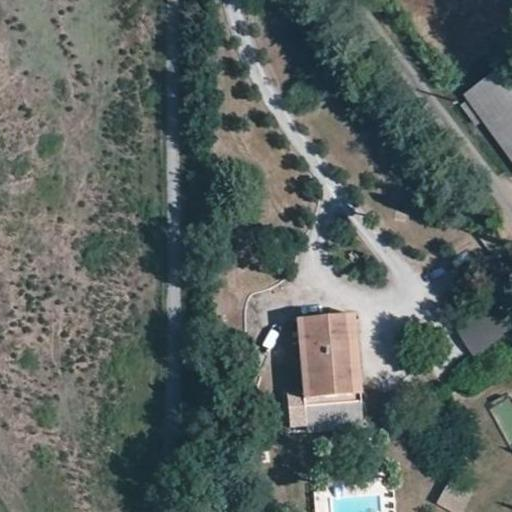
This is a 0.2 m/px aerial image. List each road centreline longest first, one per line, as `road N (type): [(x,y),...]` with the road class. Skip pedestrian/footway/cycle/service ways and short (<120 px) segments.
road 1 (unknown): [(169,511),(179,0)]
road 2 (unknown): [(511,284),(464,310),(402,288),(256,70),(224,0)]
road 3 (unclassified): [(345,0),(511,215)]
